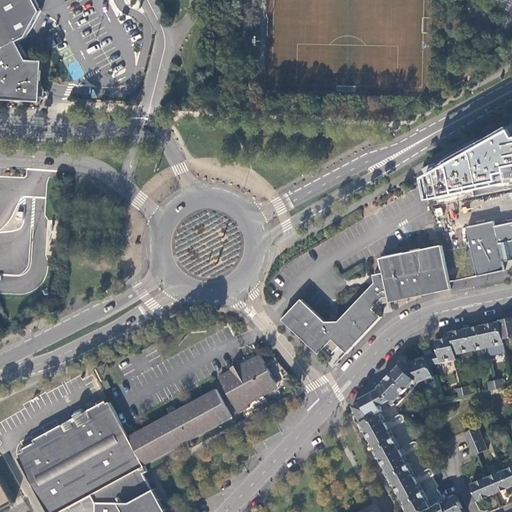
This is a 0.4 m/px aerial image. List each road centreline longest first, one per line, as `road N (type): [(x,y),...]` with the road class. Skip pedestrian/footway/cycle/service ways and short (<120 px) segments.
road 1 (tertiary): [(511,297),(420,318),(326,403)]
road 2 (secondary): [(0,379),(185,287)]
road 3 (secondary): [(256,242),(424,142)]
road 4 (secondary): [(424,142),(246,216)]
road 5 (secondary): [(164,265),(112,306),(0,364)]
road 6 (tertiary): [(235,285),(326,403)]
road 7 (tertiary): [(326,403),(226,511)]
road 8 (secondary): [(246,216),(223,200),(186,204),(163,232),(164,265)]
